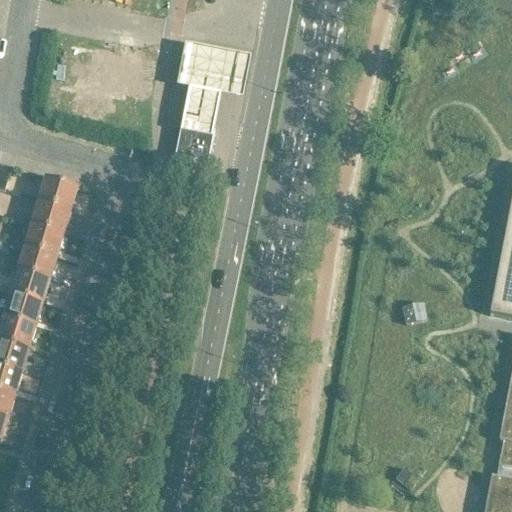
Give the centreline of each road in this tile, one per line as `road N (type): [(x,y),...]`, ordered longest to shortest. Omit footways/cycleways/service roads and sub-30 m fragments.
road 1 (tertiary): [(279,0),(177,511)]
road 2 (tertiary): [(239,511),(329,0)]
road 3 (residential): [(32,511),(122,183),(107,167),(2,135)]
road 4 (residential): [(2,135),(26,0)]
